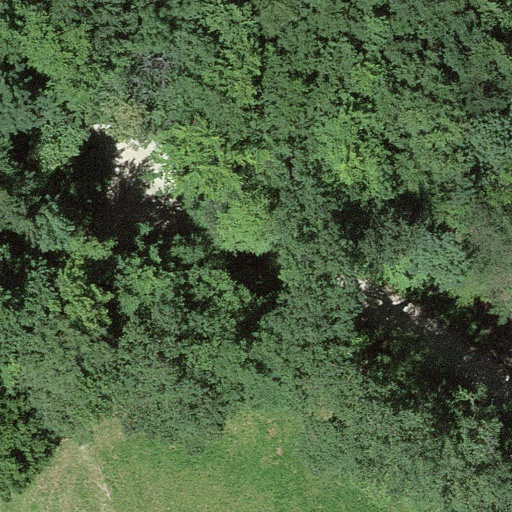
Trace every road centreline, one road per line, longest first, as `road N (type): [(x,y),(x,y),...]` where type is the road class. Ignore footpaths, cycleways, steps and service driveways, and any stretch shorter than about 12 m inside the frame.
road 1 (track): [(184,195),(511,400)]
road 2 (track): [(0,5),(184,195)]
road 3 (track): [(0,269),(184,195)]
